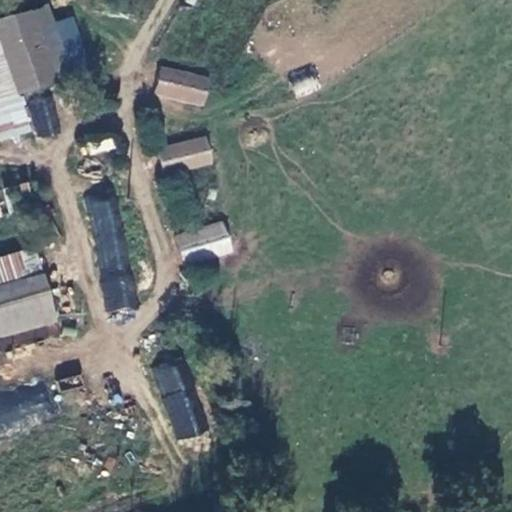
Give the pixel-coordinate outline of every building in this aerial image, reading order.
[(0,94),(64,76),(42,6),(0,19),(0,94)] [(153,93),(203,109),(212,79),(162,64),(153,93)] [(316,75),(292,82),(296,96),(320,90),(316,75)] [(51,84),(0,100),(0,126),(59,112),(51,84)] [(165,177),(215,165),(207,135),(158,148),(165,177)] [(113,136),(84,140),(86,154),(115,150),(113,136)] [(26,181),(0,188),(0,211),(33,202),(26,181)] [(183,266),(234,251),(224,220),(174,235),(183,266)] [(0,255),(0,332),(48,319),(28,248),(0,255)] [(175,361),(198,431),(205,428),(183,359),(175,361)] [(175,360),(150,370),(177,440),(201,431),(175,360)]
